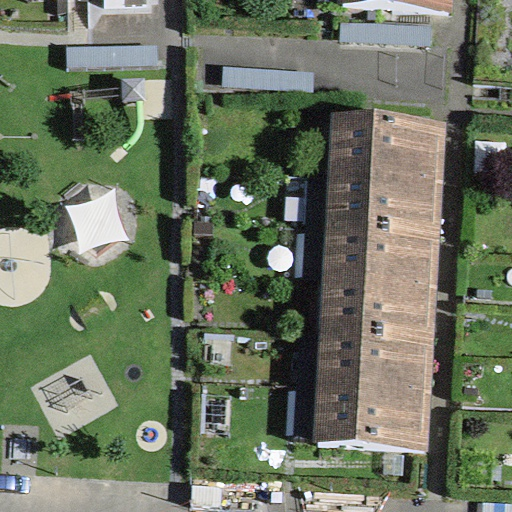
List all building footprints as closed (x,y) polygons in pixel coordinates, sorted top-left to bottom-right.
[(443,131),(338,124),(335,181),(440,187),(443,131)] [(306,231),(437,239),(440,187),(335,181),(309,179),(306,231)] [(303,283),(329,285),(434,291),(437,239),(306,231),(303,283)] [(431,344),(434,291),(329,285),(326,338),(431,344)] [(326,338),(300,337),(297,389),(428,396),(431,344),(326,338)] [(320,446),(425,452),(428,396),(297,389),(294,441),(320,443),(320,446)]
